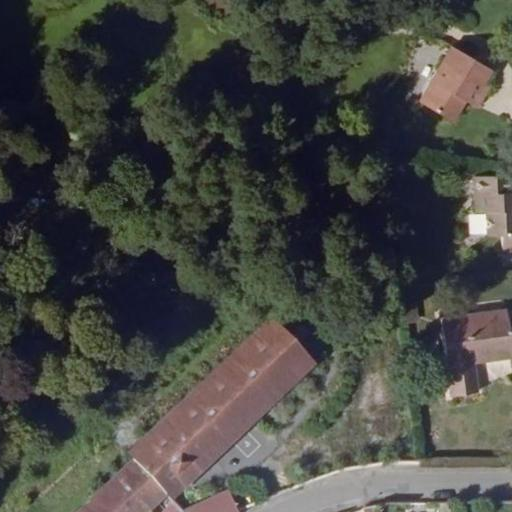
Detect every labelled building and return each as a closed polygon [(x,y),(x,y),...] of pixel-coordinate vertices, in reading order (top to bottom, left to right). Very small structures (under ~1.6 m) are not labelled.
[(451,47),(419,103),(452,122),(464,101),(476,108),(488,87),(483,83),(491,70),(451,47)] [(511,174),(474,176),(475,212),(485,212),(486,236),(501,235),(502,252),(511,251),(511,174)] [(505,310),(440,319),(450,396),(477,393),(473,363),(511,358),(505,310)] [(236,511),(229,493),(183,511),(181,511),(166,495),(179,481),(183,485),(311,363),(271,321),(143,443),(146,446),(120,471),(120,477),(115,482),(110,481),(86,504),(86,510),(83,511),(236,511)] [(450,511),(450,503),(437,503),(437,511),(450,511)]
